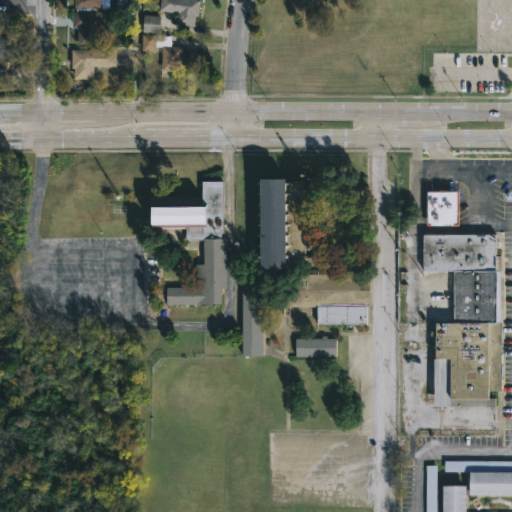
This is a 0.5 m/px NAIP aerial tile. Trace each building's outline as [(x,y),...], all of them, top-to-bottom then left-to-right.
[(101,0),(101,9),(75,9),(75,0),(101,0)] [(200,0),(199,4),(195,27),(177,25),(179,15),(160,12),(161,0),(200,0)] [(109,29),(103,29),(103,46),(79,45),(79,28),(73,28),(73,13),(109,14),(109,29)] [(159,33),(160,16),(143,16),(142,32),(159,33)] [(0,74),(0,38),(2,38),(2,34),(17,34),(17,62),(3,62),(3,74),(0,74)] [(172,38),(171,47),(183,47),(183,51),(196,51),(196,73),(162,73),(162,48),(156,48),(156,52),(142,52),(142,36),(172,36),(172,38)] [(93,67),(93,80),(73,79),(74,69),(71,69),(72,50),(115,51),(115,67),(93,67)] [(286,267),(260,267),(260,176),(286,176),(286,267)] [(220,180),(222,232),(220,232),(220,238),(224,237),(226,288),(219,288),(219,303),(165,304),(164,286),(193,286),(193,264),(202,263),(202,238),(183,238),(183,228),(153,228),(152,204),(200,203),(200,180),(220,180)] [(458,190),(458,224),(426,224),(426,190),(458,190)] [(487,233),(494,238),(494,255),(498,255),(498,270),(451,270),(421,270),(421,233),(487,233)] [(288,307),(369,304),(368,282),(358,282),(358,271),(330,272),(330,256),(308,257),(308,267),(316,267),(317,274),(295,275),(295,292),(288,292),(288,307)] [(498,270),(498,321),(451,321),(451,270),(498,270)] [(261,356),(241,356),(240,272),(260,272),(261,356)] [(344,323),(315,324),(315,305),(365,305),(365,323),(344,323)] [(498,321),(500,321),(500,390),(488,390),(488,397),(493,397),(493,405),(433,405),(433,358),(434,358),(434,321),(451,321),(498,321)] [(324,335),(324,337),(334,337),(334,355),(294,355),(294,337),(302,337),(302,335),(308,335),(308,337),(318,337),(318,335),(324,335)] [(425,511),(435,511),(435,466),(429,466),(430,478),(425,478),(425,511)] [(511,494),(474,494),(466,494),(466,471),(511,471),(511,494)] [(439,511),(440,485),(463,485),(462,511),(439,511)]
